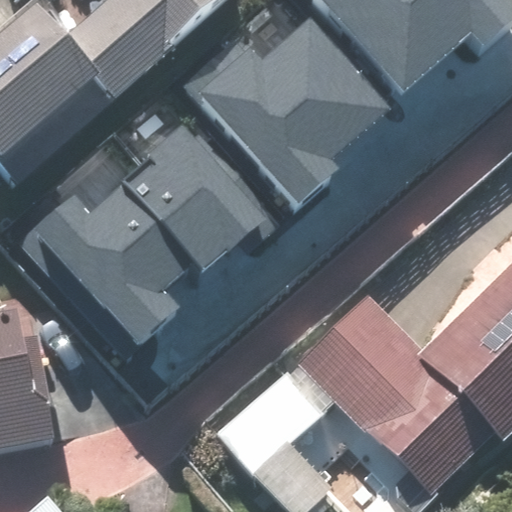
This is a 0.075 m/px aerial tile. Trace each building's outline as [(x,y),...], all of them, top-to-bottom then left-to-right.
[(36,18),(0,51),(0,178),(18,198),(229,0),(82,0),(97,16),(63,47),(36,18)] [(511,25),(489,0),(299,0),(395,111),(464,52),(476,66),(511,34),(511,25)] [(195,113),(292,225),(344,180),(337,172),(385,130),(305,37),(256,78),(247,68),(195,113)] [(126,351),(127,350),(137,360),(178,323),(169,313),(267,225),(190,140),(92,227),(72,206),(31,243),(50,264),(49,265),(126,351)] [(313,511),(334,494),(347,511),(424,511),(426,511),(429,509),(431,507),(433,505),(435,503),(437,501),(438,499),(440,496),(442,494),(504,436),(511,443),(511,272),(428,355),(374,302),(221,437),(287,511),(313,511)] [(0,322),(0,452),(61,444),(42,316),(0,322)] [(35,511),(68,511),(55,495),(35,511)]
